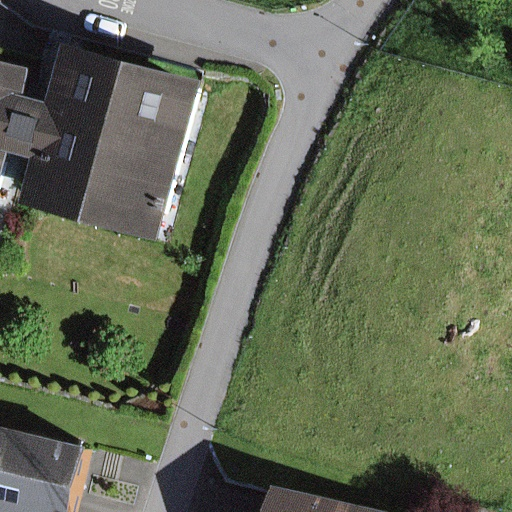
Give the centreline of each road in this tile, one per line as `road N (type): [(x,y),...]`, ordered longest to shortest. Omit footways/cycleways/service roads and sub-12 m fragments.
road 1 (residential): [(320,57),(166,511)]
road 2 (residential): [(114,0),(320,57)]
